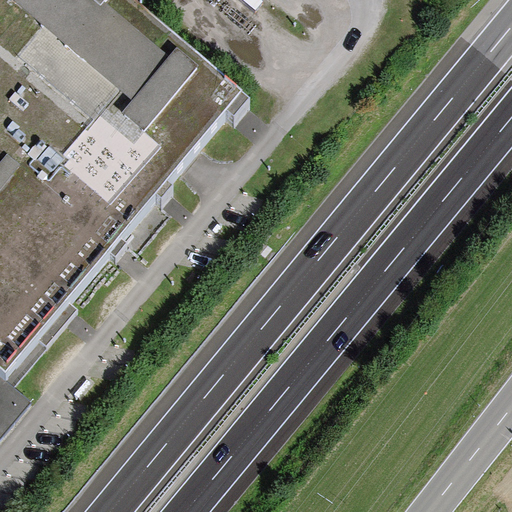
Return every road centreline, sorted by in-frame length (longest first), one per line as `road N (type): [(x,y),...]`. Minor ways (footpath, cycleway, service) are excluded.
road 1 (motorway): [(511,26),(110,511)]
road 2 (motorway): [(184,511),(511,116)]
road 3 (secondary): [(428,511),(511,406)]
